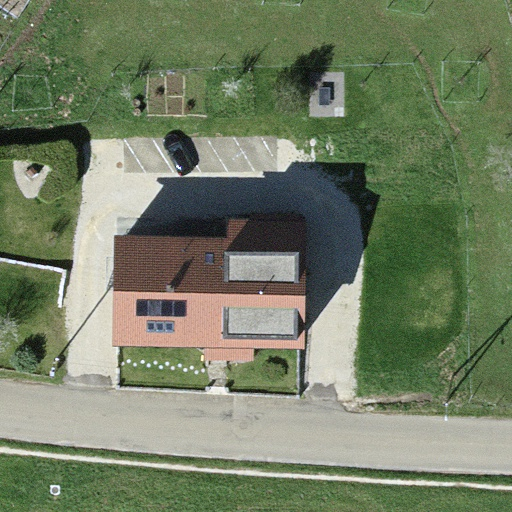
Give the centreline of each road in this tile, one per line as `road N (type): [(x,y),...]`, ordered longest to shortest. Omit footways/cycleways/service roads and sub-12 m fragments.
road 1 (unknown): [(310,435),(329,319),(326,231),(309,206),(291,197),(151,184),(109,206),(99,234),(75,415)]
road 2 (tertiary): [(511,446),(0,408)]
